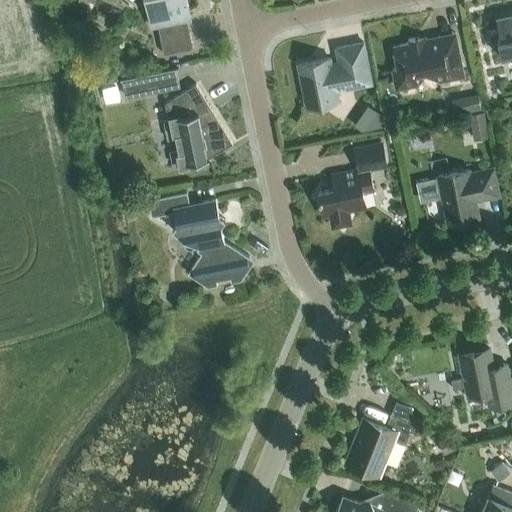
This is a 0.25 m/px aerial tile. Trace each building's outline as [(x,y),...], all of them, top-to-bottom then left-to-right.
[(163,54),(192,48),(186,19),(190,18),(186,0),(145,0),(151,26),(157,25),(163,54)] [(511,13),(511,14),(496,17),(496,20),(499,35),(498,38),(497,38),(501,57),(505,57),(511,61),(511,13)] [(425,36),(417,37),(407,39),(408,43),(393,46),(397,68),(392,69),(396,88),(413,85),(417,79),(416,73),(425,72),(439,80),(463,76),(454,32),(426,37),(425,36)] [(336,90),(371,83),(363,42),(335,47),(337,56),(298,63),(306,107),(338,100),(336,90)] [(180,86),(176,68),(120,78),(124,97),(180,86)] [(175,166),(207,159),(216,153),(231,143),(231,144),(232,143),(196,83),(174,97),(174,98),(164,102),(167,119),(165,119),(169,136),(175,135),(178,151),(172,152),(175,166)] [(478,93),(452,99),(455,114),(481,108),(478,93)] [(468,112),(470,137),(487,136),(485,110),(468,112)] [(369,168),(386,165),(381,142),(354,148),(358,169),(331,174),(334,188),(317,192),(322,215),(330,213),(331,221),(337,225),(345,224),(349,217),(348,210),(365,206),(362,192),(373,189),(369,168)] [(474,199),(497,195),(492,168),(469,173),(468,169),(438,175),(448,222),(477,216),(474,199)] [(189,203),(187,191),(147,199),(151,216),(173,211),(176,223),(171,229),(184,238),(183,240),(184,243),(184,245),(186,247),(189,248),(191,248),(193,247),(195,245),(198,247),(196,250),(201,253),(187,273),(207,286),(217,284),(216,280),(230,277),(231,281),(240,280),(250,265),(248,256),(224,240),(221,225),(225,219),(219,215),(215,198),(189,203)] [(511,391),(506,362),(493,365),(490,349),(452,356),(456,373),(462,372),(462,376),(451,379),(453,388),(464,386),(466,396),(485,392),(488,406),(511,401),(511,391)] [(404,444),(413,422),(390,413),(386,425),(364,417),(346,462),(377,475),(392,439),(404,444)] [(456,448),(449,434),(438,439),(444,454),(456,448)] [(509,472),(501,461),(490,469),(498,481),(509,472)] [(480,511),(511,511),(511,491),(492,484),(480,511)] [(414,511),(419,503),(387,490),(381,506),(365,500),(360,502),(341,494),(334,511),(414,511)]
